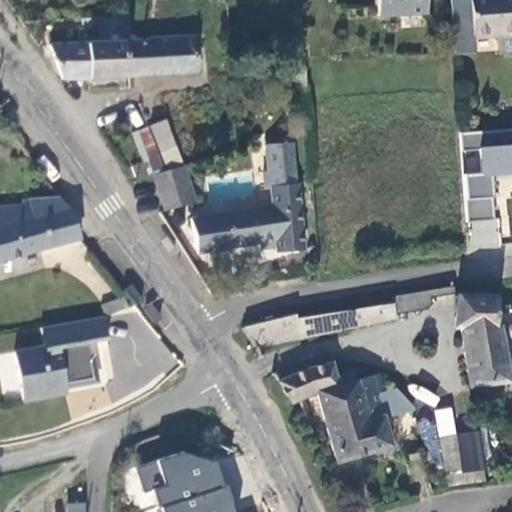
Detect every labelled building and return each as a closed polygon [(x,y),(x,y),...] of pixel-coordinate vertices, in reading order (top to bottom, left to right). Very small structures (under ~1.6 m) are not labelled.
[(376,0),(378,15),(426,13),(425,0),(376,0)] [(475,37),(472,0),(470,0),(451,2),(455,56),(493,53),(491,35),(475,37)] [(491,35),(500,35),(501,37),(511,35),(511,0),(472,0),(475,37),(491,35)] [(197,74),(196,37),(152,39),(152,42),(129,42),(130,76),(197,74)] [(64,80),(130,76),(129,42),(52,45),(64,80)] [(163,151),(161,152),(169,171),(182,167),(164,123),(154,127),(163,151)] [(163,168),(148,126),(136,131),(146,161),(134,166),(138,177),(163,168)] [(491,220),(488,174),(511,172),(511,130),(459,134),(460,153),(478,151),(480,175),(462,176),(465,222),(491,220)] [(300,252),(297,186),(294,186),(292,145),(267,146),(268,171),(273,171),(274,187),(271,188),(272,206),(191,220),(197,254),(258,244),(272,242),(273,251),(273,253),(300,252)] [(197,200),(186,166),(182,167),(169,171),(155,175),(167,209),(197,200)] [(511,172),(488,174),(488,180),(511,178),(511,172)] [(5,259),(83,238),(72,208),(57,213),(55,205),(0,207),(0,283),(10,281),(5,259)] [(259,253),(273,251),(272,242),(258,244),(259,253)] [(146,302),(136,289),(130,293),(141,307),(146,302)] [(397,314),(455,304),(456,293),(299,318),(297,313),(240,325),(256,347),(397,320),(397,314)] [(470,386),(508,382),(502,339),(493,327),(496,302),(496,295),(456,293),(455,304),(452,328),(460,331),(470,386)] [(123,299),(97,303),(99,314),(125,310),(123,299)] [(108,342),(105,318),(44,328),(46,346),(17,350),(21,395),(66,391),(65,381),(89,379),(88,366),(95,365),(94,344),(108,342)] [(304,369),(278,380),(291,402),(296,401),(315,393),(339,385),(333,363),(304,369)] [(96,388),(95,365),(88,366),(89,379),(65,381),(66,391),(96,388)] [(366,377),(339,385),(315,393),(337,461),(390,446),(382,421),(393,417),(384,390),(377,375),(366,377)] [(409,441),(393,388),(384,390),(393,417),(382,421),(390,446),(409,441)] [(441,438),(448,487),(485,480),(478,432),(441,438)] [(232,511),(225,485),(222,487),(213,461),(180,453),(135,468),(143,491),(150,488),(156,506),(160,505),(161,511),(232,511)]
